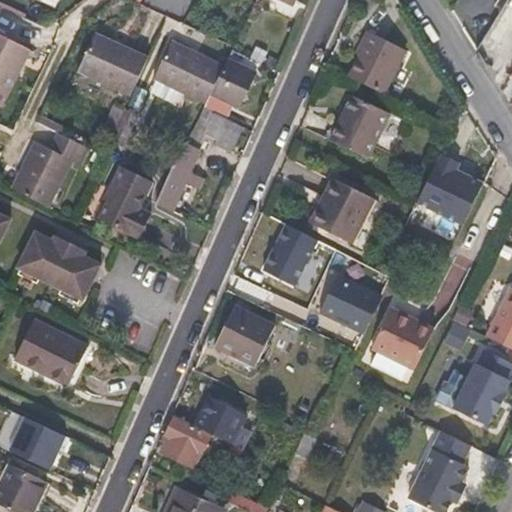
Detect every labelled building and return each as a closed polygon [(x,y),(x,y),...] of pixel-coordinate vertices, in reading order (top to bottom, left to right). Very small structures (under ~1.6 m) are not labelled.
[(0,103),(3,106),(16,77),(30,49),(0,34),(0,103)] [(135,96),(152,58),(100,34),(83,73),(135,96)] [(384,98),(406,53),(370,35),(359,57),(362,59),(351,81),(384,98)] [(209,102),(226,64),(174,38),(155,77),(209,102)] [(237,107),(254,71),(229,59),(226,64),(209,102),(206,107),(222,116),(228,102),(237,107)] [(368,162),(389,116),(377,110),(353,99),(331,144),(356,155),(368,162)] [(227,151),(239,125),(222,116),(206,107),(198,121),(220,133),(214,144),(227,151)] [(126,148),(142,115),(129,110),(114,142),(126,148)] [(74,161),(79,164),(83,166),(92,147),(61,132),(52,149),(74,161)] [(52,208),(74,161),(52,149),(39,144),(35,141),(13,189),(52,208)] [(173,211),(204,150),(187,141),(175,162),(170,172),(156,202),(173,211)] [(442,155),(417,203),(461,225),(481,184),(455,171),(459,164),(442,155)] [(152,217),(140,211),(153,184),(123,169),(100,218),(142,239),(152,217)] [(311,225),(316,228),(353,246),(374,201),(333,181),(311,225)] [(0,242),(10,221),(0,215),(0,242)] [(318,239),(286,223),(262,269),(294,286),(318,239)] [(84,258),(87,250),(56,235),(52,242),(34,233),(18,266),(84,298),(100,266),(84,258)] [(380,294),(335,273),(317,310),(362,332),(380,294)] [(511,350),(511,290),(509,289),(486,338),(511,350)] [(256,366),(275,325),(235,306),(216,347),(256,366)] [(411,376),(430,335),(410,326),(387,315),(367,355),(411,376)] [(71,387),(90,347),(35,319),(17,361),(71,387)] [(455,324),(446,343),(460,349),(469,330),(455,324)] [(453,410),(475,421),(487,426),(492,414),(496,414),(505,395),(503,393),(508,381),(507,379),(511,368),(511,364),(485,352),(479,364),(476,363),(468,379),(453,410)] [(453,410),(468,379),(454,372),(447,385),(444,383),(435,401),(453,410)] [(234,444),(251,406),(219,391),(200,429),(209,433),(234,444)] [(0,431),(0,444),(54,470),(70,436),(11,408),(0,431)] [(194,466),(209,433),(200,429),(174,417),(165,435),(169,438),(162,451),(194,466)] [(468,487),(461,484),(469,468),(462,464),(470,447),(465,444),(442,434),(409,500),(434,511),(447,511),(452,502),(459,505),(468,487)] [(233,472),(245,449),(234,444),(223,468),(233,472)] [(0,507),(9,511),(31,511),(46,482),(10,465),(0,486),(0,507)] [(220,511),(222,509),(178,490),(167,511),(220,511)]
